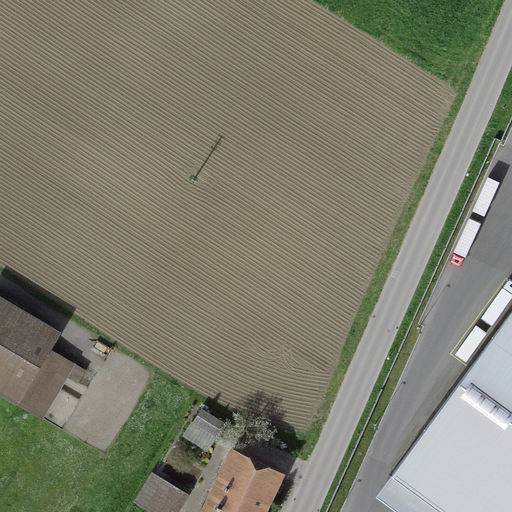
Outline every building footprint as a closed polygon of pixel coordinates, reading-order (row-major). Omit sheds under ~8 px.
[(44,419),(77,363),(51,348),(62,330),(0,294),(0,389),(19,400),(17,404),(44,419)] [(511,511),(511,309),(392,473),(405,482),(401,487),(404,504),(423,501),(424,511),(511,511)] [(226,424),(202,408),(194,421),(218,436),(226,424)] [(256,511),(275,474),(232,454),(221,477),(227,480),(217,501),(211,498),(204,511),(256,511)] [(135,504),(147,510),(148,508),(155,511),(171,511),(177,502),(156,490),(163,478),(152,472),(135,504)]
